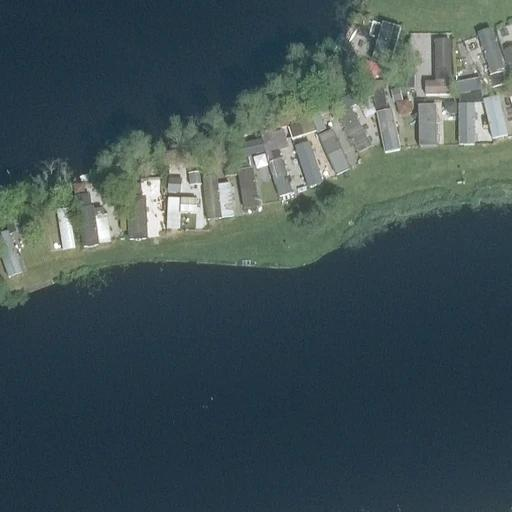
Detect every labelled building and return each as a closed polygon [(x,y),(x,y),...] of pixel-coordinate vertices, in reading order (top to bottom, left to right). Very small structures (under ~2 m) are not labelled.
[(490,70),(503,65),(492,33),(479,38),(490,70)] [(375,79),(378,68),(366,64),(362,76),(375,79)] [(504,85),(501,75),(490,78),(492,88),(504,85)] [(414,78),(406,78),(406,90),(414,90),(414,78)] [(470,93),(468,81),(456,84),(459,95),(470,93)] [(452,98),(452,86),(425,86),(425,98),(452,98)] [(333,106),(338,116),(373,97),(368,87),(333,106)] [(373,93),(377,114),(388,112),(384,91),(373,93)] [(399,91),(391,93),(394,103),(402,101),(399,91)] [(317,111),(322,121),(336,114),(331,104),(317,111)] [(444,105),(444,111),(448,115),(455,115),(455,105),(444,105)] [(359,156),(373,150),(356,110),(342,116),(359,156)] [(422,113),(421,142),(432,143),(433,114),(422,113)] [(299,125),(303,137),(315,133),(309,114),(297,118),(299,125)] [(319,116),(311,120),(317,135),(325,131),(319,116)] [(299,125),(288,129),(292,140),(303,137),(299,125)] [(327,144),(335,178),(346,175),(338,141),(327,144)] [(251,143),(235,147),(238,159),(254,156),(251,143)] [(310,191),(325,186),(312,143),(297,147),(310,191)] [(237,162),(239,172),(250,170),(248,160),(237,162)] [(285,161),(272,164),(281,200),(294,197),(285,161)] [(224,170),(225,178),(238,177),(237,169),(224,170)] [(247,211),(261,209),(255,170),(241,172),(247,211)] [(199,175),(189,176),(190,188),(200,187),(199,175)] [(118,178),(108,179),(109,188),(119,187),(118,178)] [(181,193),(181,182),(169,181),(168,192),(181,193)] [(225,218),(237,216),(232,184),(220,185),(225,218)] [(126,200),(140,199),(140,185),(126,186),(126,200)] [(82,186),(74,186),(74,195),(83,195),(82,186)] [(114,204),(113,195),(103,196),(104,205),(114,204)] [(74,198),(75,209),(90,207),(88,196),(74,198)] [(168,201),(166,231),(179,232),(180,215),(181,202),(168,201)] [(181,202),(180,215),(196,215),(197,202),(181,202)] [(71,210),(59,212),(65,252),(77,250),(71,210)] [(9,234),(27,228),(23,217),(5,223),(9,234)]
